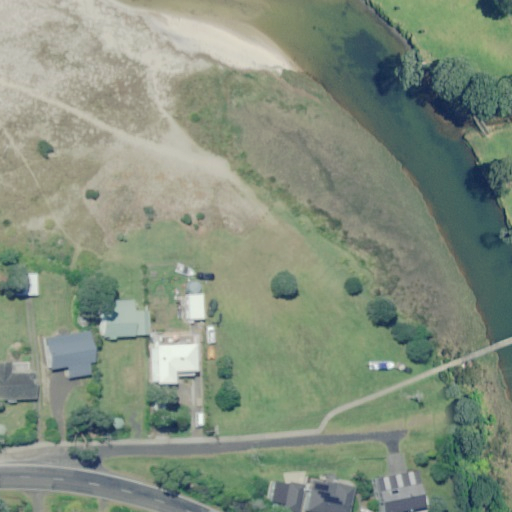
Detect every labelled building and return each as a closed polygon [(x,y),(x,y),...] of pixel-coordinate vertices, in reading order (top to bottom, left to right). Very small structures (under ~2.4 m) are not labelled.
[(33,295),(34,273),(12,272),(11,294),(33,295)] [(200,318),(200,294),(184,294),(185,318),(200,318)] [(130,306),(98,306),(97,336),(103,336),(103,339),(111,339),(111,336),(130,336),(130,333),(144,333),(144,310),(130,310),(130,306)] [(91,373),(84,329),(41,336),(46,368),(63,366),(65,377),(91,373)] [(167,332),(149,332),(149,383),(168,383),(168,370),(187,370),(187,344),(167,344),(167,332)] [(7,373),(7,362),(0,362),(0,397),(32,396),(31,372),(7,373)] [(390,511),(418,507),(411,470),(368,478),(374,511),(390,511)] [(306,480),(299,510),(306,511),(341,511),(348,486),(329,482),(329,485),(306,480)] [(279,509),(293,511),(300,487),(284,483),(279,509)]
